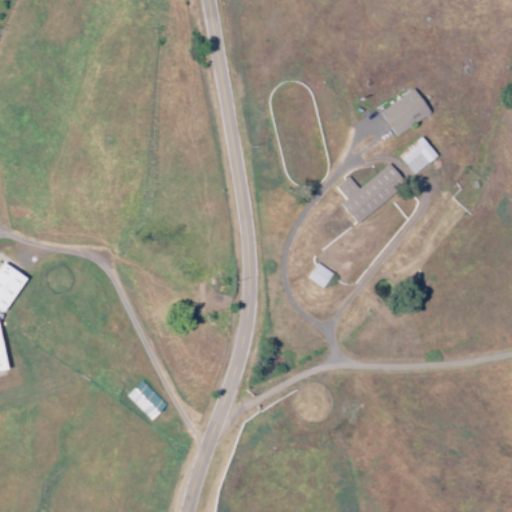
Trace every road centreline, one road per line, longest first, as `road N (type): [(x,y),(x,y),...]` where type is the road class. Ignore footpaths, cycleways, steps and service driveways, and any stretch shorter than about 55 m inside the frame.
road 1 (tertiary): [(193,511),(249,312),(243,199),(209,0)]
road 2 (residential): [(209,456),(107,268),(97,258),(19,245),(0,227)]
road 3 (residential): [(223,418),(310,378),(511,347)]
